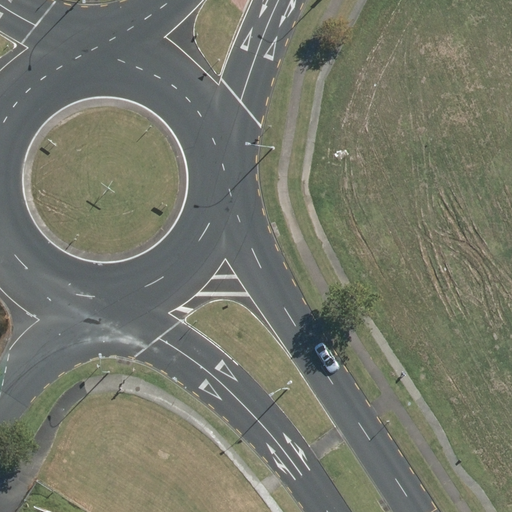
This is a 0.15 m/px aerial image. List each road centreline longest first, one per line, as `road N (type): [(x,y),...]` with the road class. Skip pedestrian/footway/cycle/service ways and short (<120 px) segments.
road 1 (secondary): [(226,187),(288,313),(415,511)]
road 2 (secondary): [(326,511),(237,398),(114,297)]
road 3 (secondary): [(99,54),(173,86),(194,106),(223,161)]
road 4 (secondary): [(279,0),(223,161)]
road 5 (secondary): [(226,187),(171,274),(114,297)]
road 6 (tertiary): [(97,297),(0,415)]
